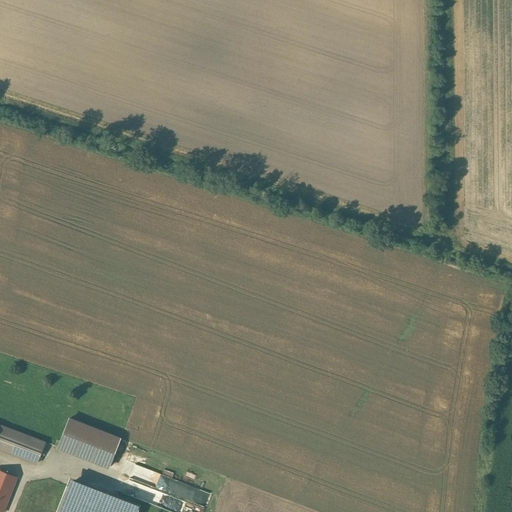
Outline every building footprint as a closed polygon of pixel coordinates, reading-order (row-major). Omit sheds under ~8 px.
[(69,417),(57,448),(108,468),(120,437),(69,417)] [(45,442),(0,424),(0,450),(36,464),(45,442)] [(139,453),(136,469),(166,475),(169,459),(139,453)] [(0,470),(0,511),(3,511),(18,478),(0,470)] [(70,477),(55,511),(136,511),(140,505),(70,477)]
